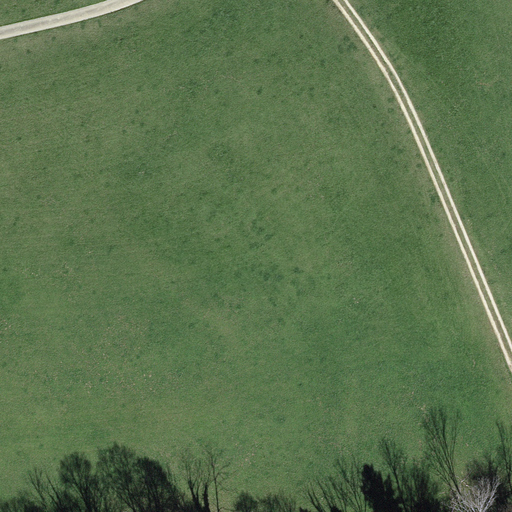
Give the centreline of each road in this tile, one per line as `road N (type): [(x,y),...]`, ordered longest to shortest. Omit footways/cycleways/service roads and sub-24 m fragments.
road 1 (track): [(511,363),(404,103),(338,0)]
road 2 (track): [(117,0),(0,30)]
